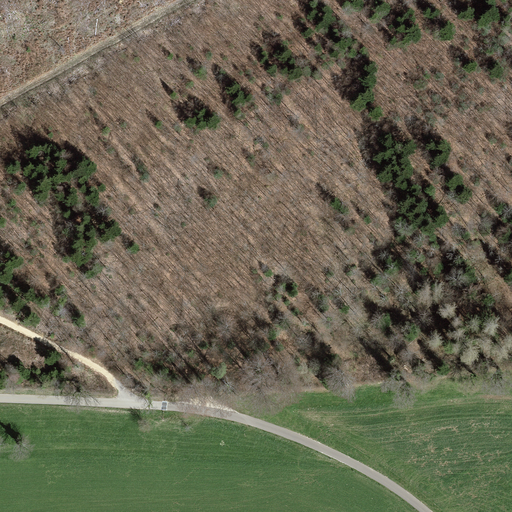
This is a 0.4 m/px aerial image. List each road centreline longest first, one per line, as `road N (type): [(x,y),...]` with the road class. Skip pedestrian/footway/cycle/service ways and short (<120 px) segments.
road 1 (unclassified): [(425,511),(363,468),(246,419),(171,406),(0,397)]
road 2 (track): [(0,113),(193,0)]
road 3 (track): [(126,402),(85,361),(0,323)]
